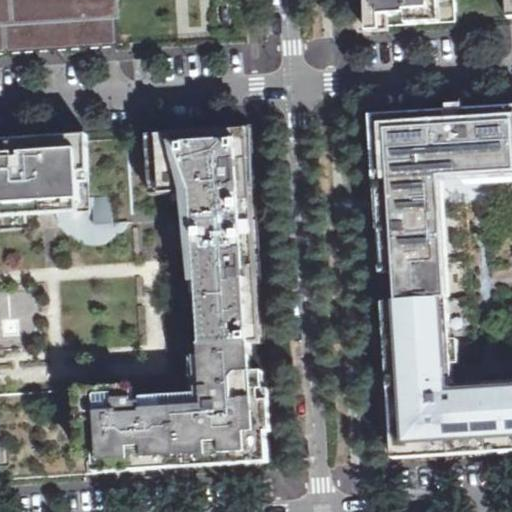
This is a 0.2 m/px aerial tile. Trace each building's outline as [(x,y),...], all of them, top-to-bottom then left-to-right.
[(0,0),(0,51),(117,44),(115,0),(0,0)] [(370,0),(373,28),(457,22),(455,0),(370,0)] [(450,300),(443,184),(511,179),(511,119),(503,119),(503,116),(378,122),(390,303),(450,300)] [(129,138),(134,223),(169,220),(170,227),(196,226),(199,256),(172,258),(178,349),(202,347),(252,344),(263,343),(249,130),(129,138)] [(0,231),(41,228),(39,204),(58,203),(57,207),(59,217),(62,227),(72,237),(83,243),(99,245),(112,241),(116,238),(126,229),(129,223),(134,223),(129,138),(54,143),(54,148),(16,151),(16,146),(0,146),(0,231)] [(390,303),(399,454),(422,453),(421,447),(511,441),(511,383),(455,386),(450,300),(390,303)] [(0,480),(149,471),(148,460),(178,459),(195,457),(196,467),(271,463),(264,373),(254,373),(252,344),(202,347),(203,358),(188,358),(191,390),(205,389),(205,394),(174,396),(145,399),(135,399),(134,386),(0,395),(0,480)] [(511,441),(421,447),(422,453),(474,450),(511,447),(511,441)]
